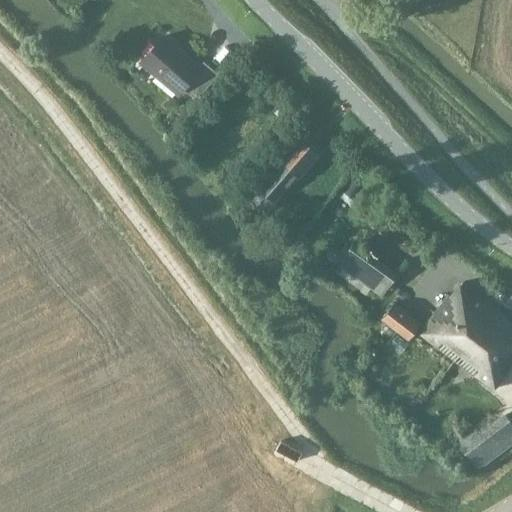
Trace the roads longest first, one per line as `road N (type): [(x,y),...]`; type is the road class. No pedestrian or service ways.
road 1 (tertiary): [(511,248),(457,205),(249,0)]
road 2 (unknown): [(511,306),(442,263),(411,293)]
